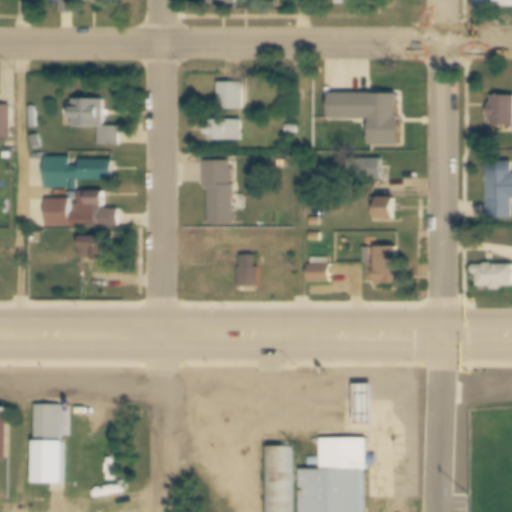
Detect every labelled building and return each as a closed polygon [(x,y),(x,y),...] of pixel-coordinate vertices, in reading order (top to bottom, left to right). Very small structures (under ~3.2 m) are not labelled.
[(76,0),(76,15),(64,15),(64,0),(76,0)] [(242,0),(242,9),(212,8),(212,0),(242,0)] [(248,85),(248,112),(223,112),(223,85),(248,85)] [(375,121),(334,121),(334,95),(401,95),(401,116),(404,116),(404,148),(375,148),(375,121)] [(497,120),(495,120),(495,104),(497,104),(497,97),(511,97),(511,129),(497,129),(497,120)] [(77,104),(77,100),(108,100),(108,128),(124,128),(124,148),(103,147),(103,131),(77,131),(77,115),(73,115),(73,104),(77,104)] [(0,108),(16,108),(15,139),(0,139),(0,108)] [(246,122),(246,143),(214,143),(214,122),(246,122)] [(290,126),(300,126),(300,134),(290,134),(290,126)] [(85,161),(116,161),(116,185),(85,185),(85,181),(74,181),(74,190),(51,190),(51,160),(74,160),(74,167),(85,167),(85,161)] [(386,160),(386,181),(363,181),(363,160),(386,160)] [(511,220),(492,220),(492,163),(511,163),(511,220)] [(237,226),(214,226),(214,188),(209,188),(209,164),(235,164),(235,189),(238,189),(237,226)] [(107,209),(122,209),(122,231),(51,231),(52,200),(75,200),(74,216),(78,216),(79,205),(83,205),(83,192),(107,192),(107,209)] [(398,198),(398,221),(375,221),(375,198),(398,198)] [(314,219),(324,219),(324,228),(314,227),(314,219)] [(314,233),(324,233),(324,242),(314,242),(314,233)] [(86,239),(112,239),(112,265),(97,265),(97,259),(86,259),(86,239)] [(380,250),(402,250),(402,287),(380,287),(380,250)] [(261,256),(261,290),(243,290),(243,256),(261,256)] [(314,265),(335,265),(335,285),(314,285),(314,265)] [(495,289),(482,289),(482,277),(477,277),(477,267),(489,267),(489,265),(496,265),(496,267),(511,267),(511,289),(507,289),(507,292),(495,292),(495,289)] [(361,430),(361,390),(377,390),(377,431),(361,430)] [(40,445),(40,406),(66,406),(66,445),(70,445),(70,488),(38,488),(38,445),(40,445)] [(0,416),(15,416),(15,461),(0,461),(0,416)] [(305,511),(305,475),(325,475),(325,442),(372,442),(372,475),(367,475),(367,511),(305,511)] [(270,511),(270,447),(296,447),(296,511),(270,511)]
